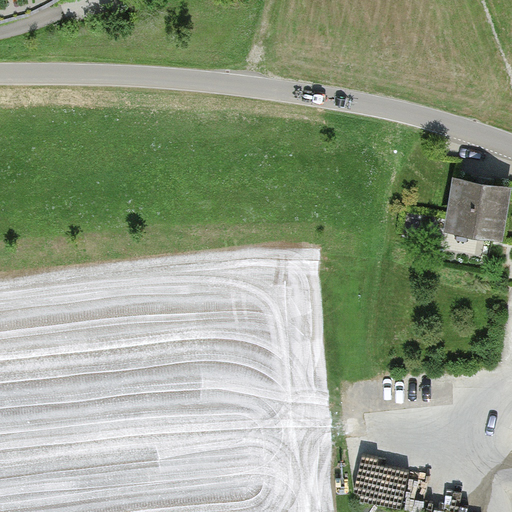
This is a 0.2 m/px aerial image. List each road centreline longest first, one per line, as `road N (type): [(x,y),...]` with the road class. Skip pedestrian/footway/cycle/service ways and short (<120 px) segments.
road 1 (unclassified): [(511,145),(421,116),(225,83)]
road 2 (residential): [(225,83),(0,75)]
